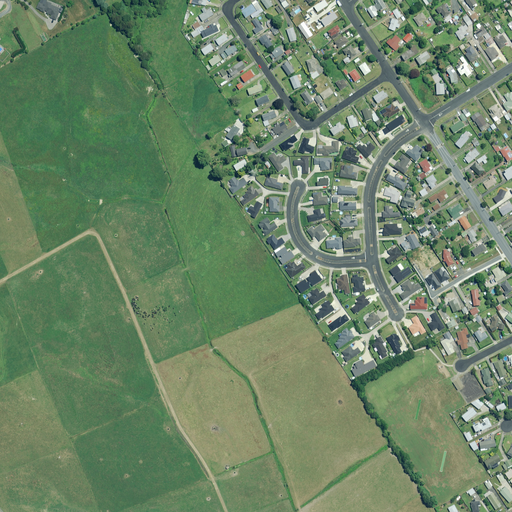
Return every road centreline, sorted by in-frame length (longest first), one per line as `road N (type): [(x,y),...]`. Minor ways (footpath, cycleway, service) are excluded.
road 1 (residential): [(369,263),(312,259),(288,219),(293,184),(300,183),(295,214),(308,246),(331,258),(368,256)]
road 2 (residential): [(235,0),(229,15),(304,123),(389,73)]
road 3 (residential): [(368,256),(372,170),(396,137),(423,123)]
road 4 (residential): [(508,252),(423,123)]
road 5 (residential): [(423,123),(377,177),(376,259)]
road 6 (residential): [(376,259),(397,318),(369,263)]
road 7 (residential): [(415,266),(433,295),(508,252)]
